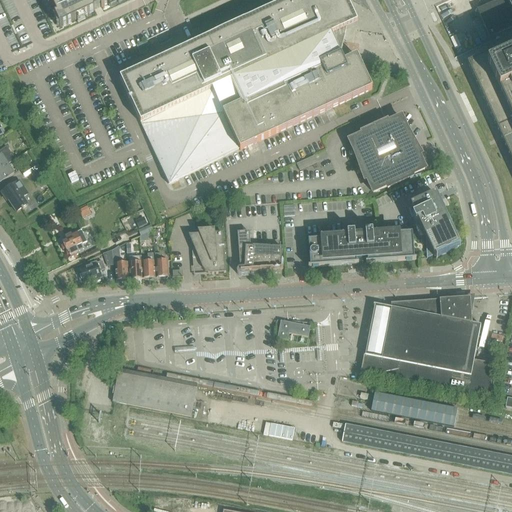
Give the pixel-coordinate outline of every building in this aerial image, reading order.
[(50,0),(53,6),(52,6),(53,6),(57,15),(57,16),(62,26),(62,27),(77,20),(95,11),(94,10),(101,7),(102,8),(117,1),(119,0),(50,0)] [(196,44),(177,51),(120,79),(169,184),(239,149),(240,151),(372,90),(357,57),(344,63),(341,56),(344,42),(346,29),(358,24),(346,0),(289,0),(217,31),(194,42),(196,44)] [(511,44),(468,65),(498,130),(503,127),(511,146),(511,0),(500,0),(477,11),(490,38),(511,27),(511,44)] [(388,124),(387,123),(363,134),(363,136),(350,142),(356,156),(365,181),(367,180),(368,183),(370,187),(373,194),(380,190),(384,190),(387,188),(388,189),(389,189),(412,178),(411,176),(425,170),(419,156),(420,155),(421,155),(408,132),(401,118),(388,124)] [(488,136),(496,131),(490,121),(482,126),(488,136)] [(0,153),(2,156),(0,156),(0,170),(8,165),(15,160),(7,147),(0,151),(0,153)] [(314,155),(295,164),(299,171),(317,162),(314,155)] [(40,169),(35,162),(27,167),(32,174),(40,169)] [(8,165),(0,170),(0,182),(0,183),(14,174),(8,165)] [(9,201),(17,213),(22,210),(23,211),(24,210),(23,209),(28,206),(23,198),(28,194),(20,182),(2,194),(7,202),(9,201)] [(427,259),(434,256),(436,260),(437,260),(437,258),(460,248),(436,195),(435,195),(436,197),(413,208),(412,206),(417,217),(413,219),(416,225),(420,223),(426,236),(427,259)] [(87,207),(80,210),(83,218),(91,215),(87,207)] [(144,218),(136,222),(139,229),(147,225),(144,218)] [(64,244),(67,251),(68,251),(70,257),(73,258),(78,255),(79,253),(79,252),(85,249),(83,244),(87,242),(82,231),(72,235),(66,238),(68,242),(64,244)] [(192,244),(195,276),(227,274),(227,273),(226,273),(223,234),(215,234),(214,231),(199,232),(201,235),(190,236),(189,236),(192,244)] [(316,241),(309,241),(311,267),(309,267),(309,268),(356,264),(359,264),(360,264),(361,265),(361,266),(362,266),(363,266),(364,266),(365,265),(365,264),(366,263),(366,264),(369,264),(417,260),(417,259),(415,259),(413,234),(406,234),(373,236),(373,232),(365,233),(355,233),(348,234),(348,238),(316,241)] [(238,234),(240,269),(239,269),(238,270),(237,271),(237,272),(237,273),(237,274),(238,275),(239,276),(240,276),(241,276),(244,276),(250,273),(250,272),(273,270),(273,272),(281,273),(281,270),(284,270),(284,268),(282,269),(283,248),(253,247),(253,249),(251,249),(250,233),(238,234)] [(141,241),(140,236),(132,240),(132,245),(141,244),(141,241)] [(113,251),(104,255),(108,266),(114,266),(113,256),(113,251)] [(155,280),(154,262),(154,254),(148,254),(149,262),(142,263),(143,279),(144,279),(146,281),(155,280)] [(168,262),(162,262),(161,254),(155,254),(157,280),(167,279),(168,278),(169,278),(168,262)] [(143,279),(142,263),(142,257),(129,258),(131,281),(140,281),(140,280),(143,279)] [(92,266),(80,271),(82,277),(80,278),(82,283),(84,282),(84,284),(95,280),(96,281),(100,280),(100,278),(102,278),(100,271),(105,270),(103,262),(98,264),(97,262),(91,264),(92,266)] [(116,264),(117,282),(124,282),(124,280),(129,280),(128,263),(116,264)] [(361,373),(495,399),(492,365),(474,361),(481,326),(472,324),(470,299),(391,304),(391,309),(374,305),(371,321),(361,373)] [(281,322),(278,339),(288,342),(289,334),(308,338),(311,328),(281,322)] [(197,391),(118,376),(113,403),(192,418),(197,391)] [(375,393),(371,412),(454,428),(458,410),(375,393)] [(295,429),(271,424),(269,436),(292,441),(295,429)] [(511,458),(346,426),(342,443),(511,476),(511,458)]
